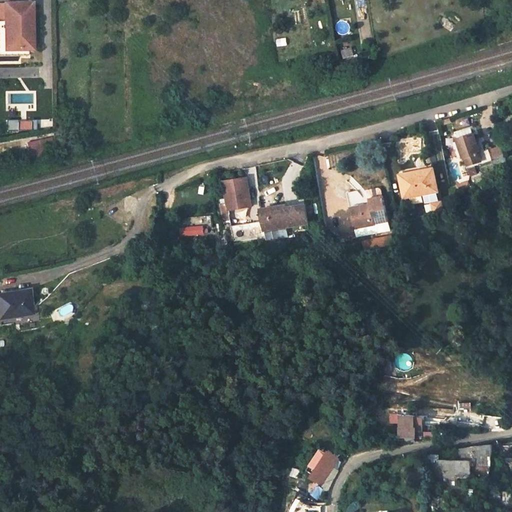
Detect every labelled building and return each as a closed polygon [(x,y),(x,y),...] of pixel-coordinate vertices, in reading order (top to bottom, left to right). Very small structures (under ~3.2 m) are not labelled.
[(32,51),(31,4),(3,4),(4,21),(0,21),(0,56),(27,56),(27,51),(32,51)] [(352,49),(343,51),(344,58),(354,56),(352,49)] [(34,106),(34,93),(9,92),(9,105),(34,106)] [(455,132),(456,138),(473,134),(471,127),(455,132)] [(458,138),(465,163),(482,158),(480,150),(475,134),(458,138)] [(50,140),(27,141),(28,152),(50,151),(50,140)] [(504,143),(480,150),(482,158),(465,163),(469,176),(507,165),(504,143)] [(423,193),(438,191),(435,167),(402,172),(404,196),(423,193)] [(221,180),(224,206),(248,203),(244,176),(221,180)] [(468,182),(457,186),(459,194),(471,190),(468,182)] [(424,202),(440,199),(438,191),(423,193),(424,202)] [(286,206),(261,210),(265,231),(297,226),(294,208),(287,209),(286,206)] [(305,206),(294,208),(297,226),(308,224),(305,206)] [(348,210),(354,246),(386,242),(381,206),(348,210)] [(234,225),(247,224),(246,210),(232,211),(234,225)] [(174,217),(176,227),(199,223),(197,213),(174,217)] [(205,235),(205,226),(184,227),(185,237),(205,235)] [(379,260),(389,259),(387,249),(377,251),(379,260)] [(360,262),(379,260),(377,251),(358,253),(360,262)] [(0,319),(32,313),(26,286),(0,291),(0,319)] [(410,415),(397,417),(399,429),(401,439),(415,436),(413,426),(412,426),(410,415)] [(439,460),(437,478),(472,478),(473,466),(491,466),(494,444),(475,446),(457,449),(454,461),(439,460)] [(329,451),(312,477),(322,484),(334,464),(337,466),(341,459),(329,451)] [(511,505),(511,492),(504,492),(503,504),(511,505)]
